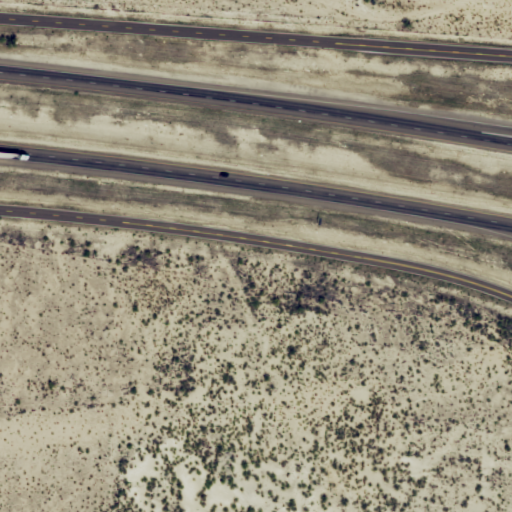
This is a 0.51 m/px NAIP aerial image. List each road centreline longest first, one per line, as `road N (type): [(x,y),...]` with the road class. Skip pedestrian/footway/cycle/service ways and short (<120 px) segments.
road 1 (residential): [(0,218),(280,248),(511,297)]
road 2 (motorway): [(0,156),(511,232)]
road 3 (motorway): [(511,135),(204,81),(0,64)]
road 4 (residential): [(511,53),(0,18)]
